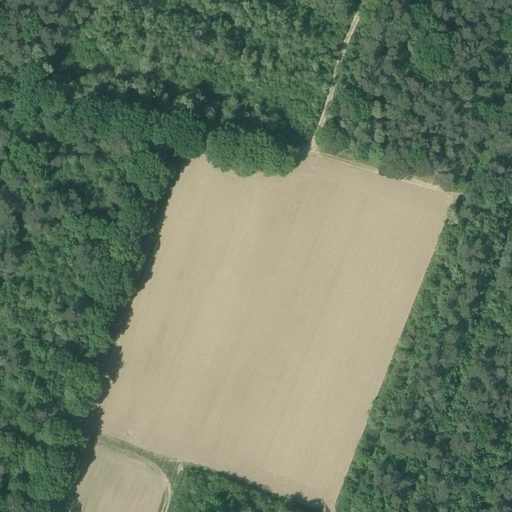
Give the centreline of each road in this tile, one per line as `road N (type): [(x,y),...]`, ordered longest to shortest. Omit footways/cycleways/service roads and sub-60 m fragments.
road 1 (track): [(0,79),(306,152),(373,0)]
road 2 (track): [(184,123),(86,438)]
road 3 (track): [(511,187),(470,190),(332,149),(306,152)]
